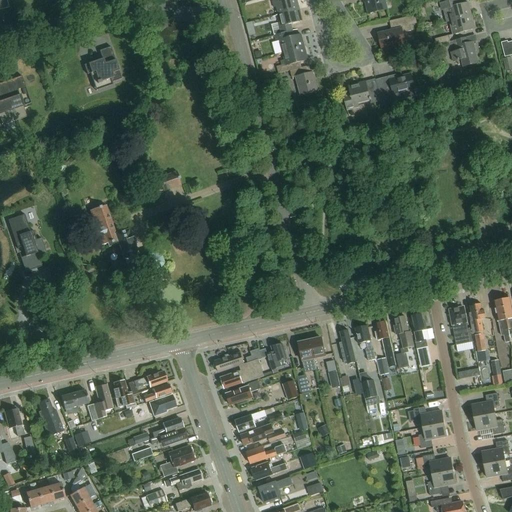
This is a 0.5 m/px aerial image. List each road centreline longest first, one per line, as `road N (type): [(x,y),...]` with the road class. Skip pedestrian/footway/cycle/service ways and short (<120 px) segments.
road 1 (unclassified): [(229,0),(310,312)]
road 2 (unclassified): [(481,511),(430,285)]
road 3 (tertiary): [(0,384),(180,342)]
road 4 (residential): [(239,511),(180,342)]
road 5 (residential): [(313,0),(327,60),(337,69),(367,58),(338,2)]
road 6 (tertiary): [(180,342),(310,312)]
road 7 (tertiary): [(310,312),(430,285)]
